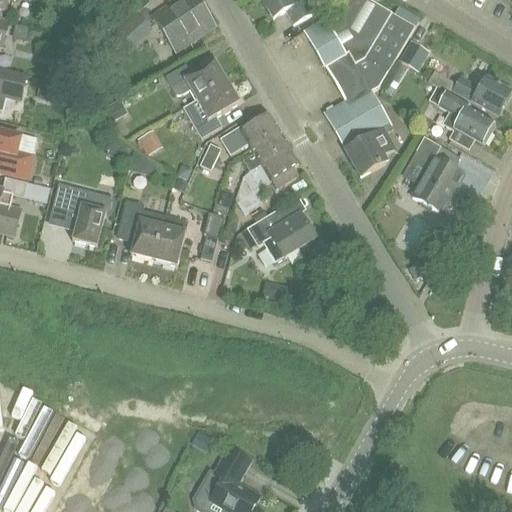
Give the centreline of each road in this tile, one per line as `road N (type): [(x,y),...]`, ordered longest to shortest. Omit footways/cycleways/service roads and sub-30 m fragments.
road 1 (residential): [(397,394),(303,338),(0,261)]
road 2 (residential): [(431,360),(222,0)]
road 3 (residential): [(470,351),(511,185)]
road 4 (unclassified): [(328,511),(397,394)]
